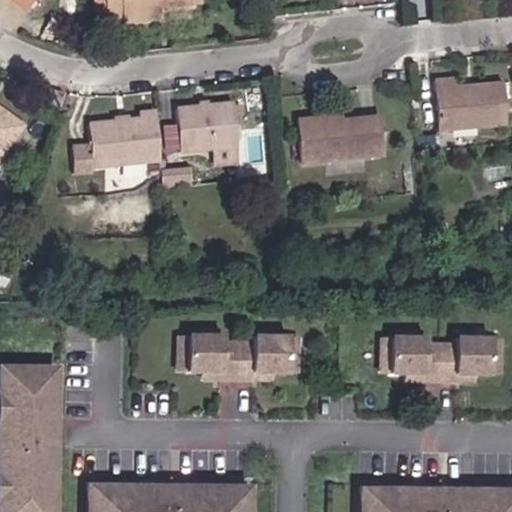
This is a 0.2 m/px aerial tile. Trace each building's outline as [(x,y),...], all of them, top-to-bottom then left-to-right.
[(38,0),(0,0),(28,17),(38,0)] [(206,0),(108,0),(112,22),(162,16),(161,7),(207,4),(206,0)] [(457,77),(437,78),(441,131),(511,125),(506,80),(457,85),(457,77)] [(236,99),(177,106),(183,153),(217,151),(217,168),(242,164),(236,99)] [(0,167),(2,169),(30,127),(0,104),(0,167)] [(343,114),(295,118),(300,168),(388,158),(383,114),(342,119),(343,114)] [(90,141),(75,143),(77,175),(95,174),(94,169),(165,162),(158,116),(91,124),(90,141)] [(266,357),(266,353),(230,353),(230,359),(201,359),(201,353),(166,352),(166,356),(166,385),(166,389),(183,389),(200,389),(200,396),(231,396),(231,389),(248,389),(266,389),(266,386),(266,357)] [(469,357),(469,354),(433,353),(433,360),(404,359),(405,353),(368,353),(368,356),(369,386),(369,389),(386,389),(403,389),(403,397),(434,397),(434,389),(451,389),(469,389),(469,386),(469,357)] [(166,385),(166,356),(156,356),(157,385),(166,385)] [(369,386),(368,356),(359,356),(359,386),(369,386)] [(275,386),(275,357),(266,357),(266,386),(275,386)] [(478,387),(478,357),(469,357),(469,386),(478,387)] [(8,382),(8,375),(0,374),(0,511),(33,511),(34,455),(10,455),(10,434),(34,434),(34,382),(8,382)] [(34,455),(34,434),(10,434),(10,455),(34,455)] [(221,511),(222,503),(170,503),(169,511),(149,511),(149,503),(76,503),(75,511),(221,511)] [(169,511),(170,503),(149,503),(149,511),(169,511)]
